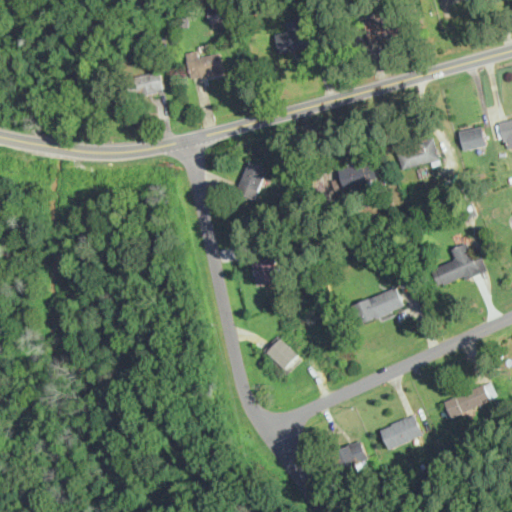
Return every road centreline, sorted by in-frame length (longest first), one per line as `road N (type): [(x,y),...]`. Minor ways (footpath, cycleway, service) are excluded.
road 1 (tertiary): [(73,148),(188,139),(511,48)]
road 2 (residential): [(322,511),(246,396),(188,139)]
road 3 (residential): [(264,428),(511,314)]
